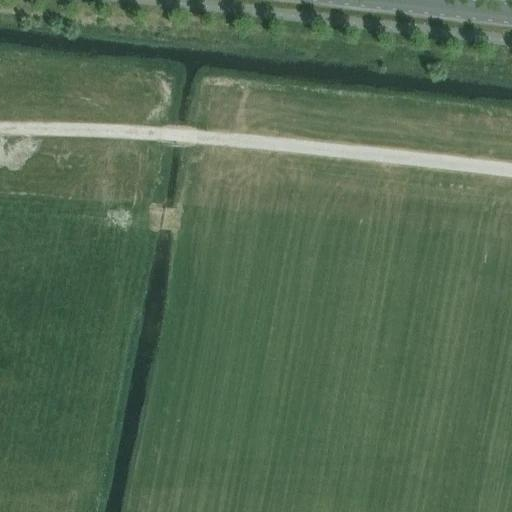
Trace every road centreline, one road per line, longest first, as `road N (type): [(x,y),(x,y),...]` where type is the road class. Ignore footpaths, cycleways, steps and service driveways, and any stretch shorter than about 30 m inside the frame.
road 1 (track): [(511,173),(180,136),(0,129)]
road 2 (secondary): [(511,15),(381,0)]
